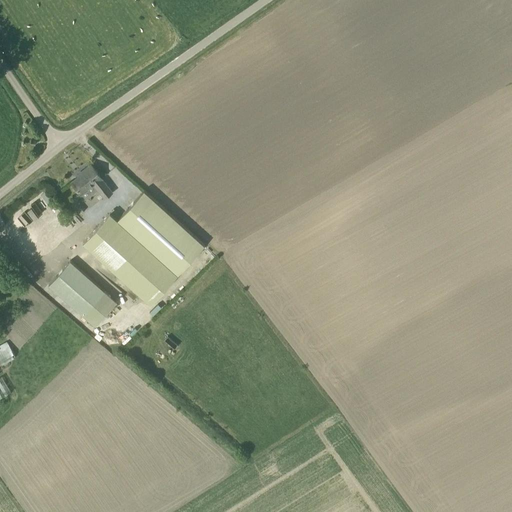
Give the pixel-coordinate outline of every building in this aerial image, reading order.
[(113,192),(102,178),(91,164),(81,172),(82,173),(71,181),(82,195),(94,185),(98,190),(105,199),(113,192)] [(204,244),(144,190),(117,219),(110,213),(83,243),(150,304),(204,244)] [(39,215),(47,208),(41,200),(32,208),(39,215)] [(95,326),(117,301),(70,260),(49,285),(95,326)] [(0,366),(16,356),(7,341),(0,345),(0,366)] [(0,377),(0,397),(0,398),(10,392),(0,377)]
